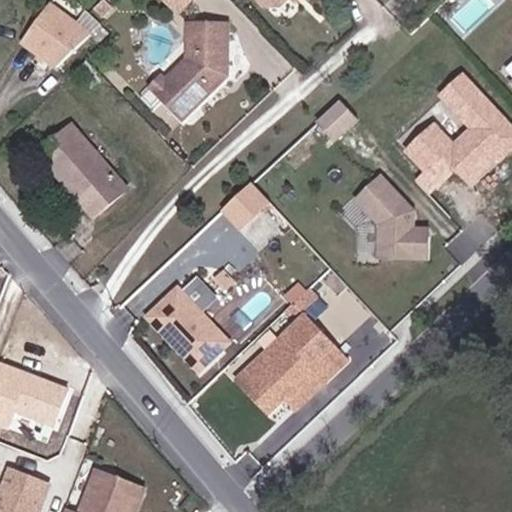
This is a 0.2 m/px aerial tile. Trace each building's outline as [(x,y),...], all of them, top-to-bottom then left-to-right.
[(184,3),(180,0),(161,0),(174,12),(184,3)] [(253,0),(262,9),(278,9),(287,0),(253,0)] [(89,42),(53,17),(28,52),(63,78),(89,42)] [(172,89),(161,100),(182,121),(228,77),(227,26),(187,27),(188,59),(164,82),(172,89)] [(151,89),(161,100),(172,89),(164,82),(161,78),(151,89)] [(400,142),(429,171),(443,158),(472,188),(511,149),(511,127),(465,80),(400,142)] [(342,103),(320,123),(337,141),(359,121),(342,103)] [(88,202),(83,207),(93,218),(127,188),(72,125),(39,155),(62,183),(67,178),(88,202)] [(430,261),(430,237),(416,237),(416,229),(416,212),(383,177),(357,202),(380,226),(379,260),(430,261)] [(62,183),(83,207),(88,202),(67,178),(62,183)] [(252,187),(237,202),(254,220),(269,205),(252,187)] [(254,220),(237,202),(229,209),(222,215),(239,234),(254,220)] [(330,270),(320,259),(297,279),(308,291),(330,270)] [(229,345),(179,291),(148,320),(198,374),(229,345)] [(313,370),(324,381),(347,359),(306,315),(238,380),(268,412),(285,397),(313,370)] [(273,327),(251,349),(259,357),(281,336),(273,327)] [(295,408),(324,381),(313,370),(285,397),(295,408)] [(41,511),(50,489),(11,474),(0,501),(0,511),(41,511)] [(82,511),(137,511),(145,492),(98,474),(82,511)]
